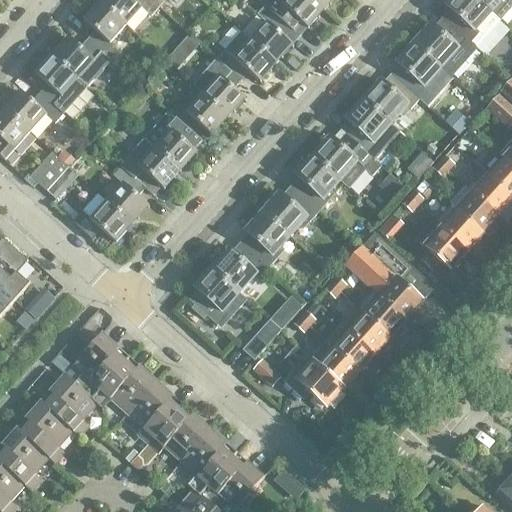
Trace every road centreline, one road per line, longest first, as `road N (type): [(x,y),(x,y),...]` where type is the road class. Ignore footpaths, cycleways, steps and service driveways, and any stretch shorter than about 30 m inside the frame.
road 1 (residential): [(127,299),(395,0)]
road 2 (residential): [(354,506),(127,299)]
road 3 (residential): [(354,506),(511,331)]
road 4 (residential): [(127,299),(5,189)]
